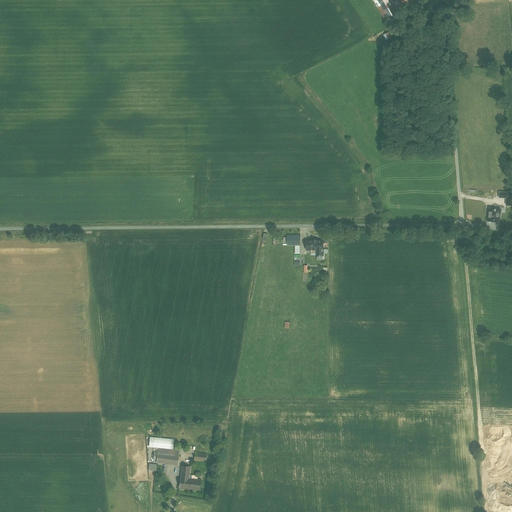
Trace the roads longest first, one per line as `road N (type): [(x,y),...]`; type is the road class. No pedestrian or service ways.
road 1 (unclassified): [(0,223),(462,219)]
road 2 (track): [(488,511),(462,219)]
road 3 (unclassified): [(449,0),(462,219)]
